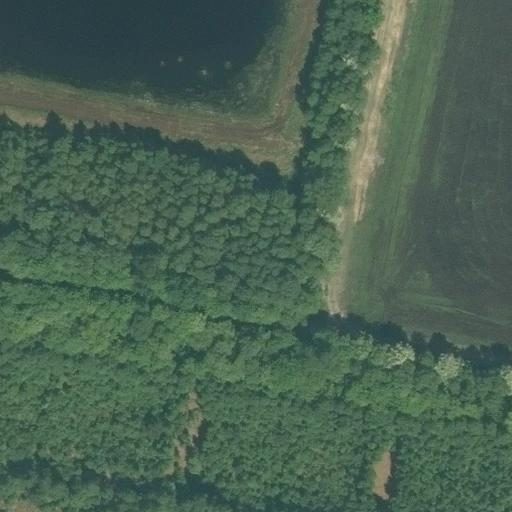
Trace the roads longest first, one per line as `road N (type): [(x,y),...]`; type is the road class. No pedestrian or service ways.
road 1 (track): [(511,370),(0,281)]
road 2 (track): [(326,341),(396,0)]
